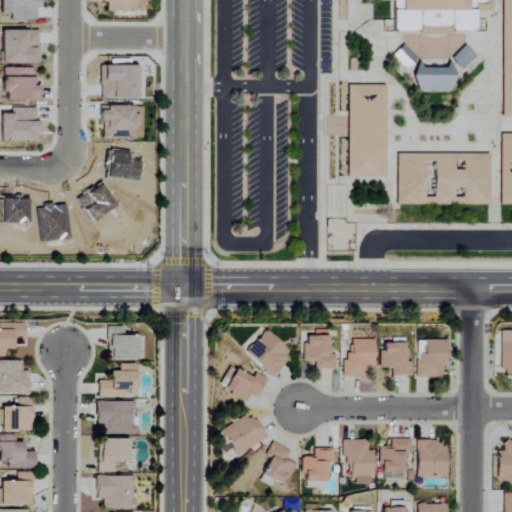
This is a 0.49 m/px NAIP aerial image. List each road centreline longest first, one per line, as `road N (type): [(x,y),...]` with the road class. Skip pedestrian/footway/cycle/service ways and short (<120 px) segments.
road 1 (tertiary): [(182,511),(181,0)]
road 2 (tertiary): [(0,288),(511,288)]
road 3 (residential): [(468,511),(469,288)]
road 4 (residential): [(297,408),(511,409)]
road 5 (residential): [(71,0),(71,146),(55,169)]
road 6 (residential): [(63,351),(62,511)]
